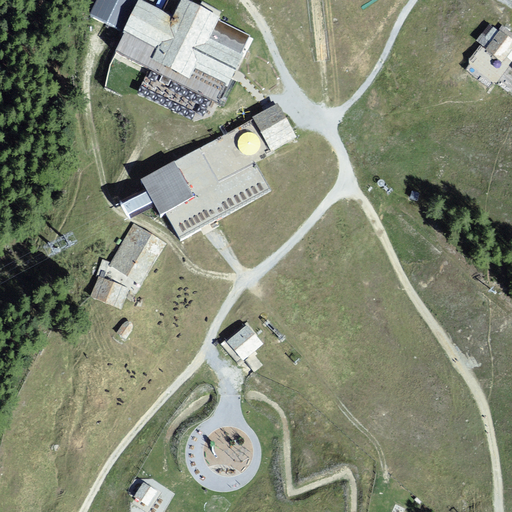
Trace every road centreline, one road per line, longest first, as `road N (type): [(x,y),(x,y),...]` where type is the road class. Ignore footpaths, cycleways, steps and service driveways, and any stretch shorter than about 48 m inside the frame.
road 1 (track): [(349,179),(245,279),(207,349),(116,452),(81,511)]
road 2 (track): [(497,511),(479,397),(399,277),(349,179)]
road 3 (track): [(378,511),(383,483),(375,447),(245,279)]
road 4 (track): [(324,121),(362,90),(415,0)]
road 5 (track): [(324,121),(295,100),(250,0)]
road 6 (track): [(324,121),(316,0)]
